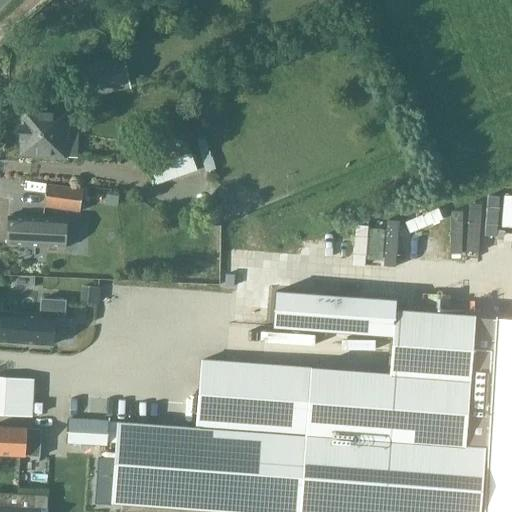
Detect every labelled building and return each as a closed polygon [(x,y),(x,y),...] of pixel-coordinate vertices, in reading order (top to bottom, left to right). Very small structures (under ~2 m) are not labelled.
[(74,68),(79,94),(128,84),(123,58),(74,68)] [(14,143),(21,143),(20,157),(77,160),(80,113),(69,113),(69,111),(22,109),(22,124),(15,124),(14,143)] [(142,149),(154,185),(195,171),(183,135),(142,149)] [(43,208),(77,213),(80,190),(46,184),(43,208)] [(106,193),(104,204),(117,206),(118,195),(106,193)] [(33,218),(27,217),(9,216),(7,244),(65,247),(66,220),(33,218)] [(98,303),(99,287),(82,286),(81,302),(98,303)] [(393,313),(393,307),(394,299),(274,289),(271,324),(391,334),(393,313)] [(52,345),(53,318),(63,319),(65,301),(41,299),(40,315),(4,312),(2,342),(52,345)] [(116,416),(109,500),(267,511),(480,511),(485,447),(466,445),(465,445),(475,320),(393,313),(391,334),(388,370),(201,355),(196,422),(116,416)] [(475,320),(466,445),(485,447),(480,511),(511,511),(511,322),(475,320)] [(0,376),(0,413),(31,415),(31,412),(33,378),(0,376)] [(33,403),(33,412),(41,412),(41,403),(33,403)] [(67,418),(66,442),(105,445),(106,441),(107,420),(67,418)] [(24,427),(0,425),(0,454),(24,455),(40,456),(41,429),(24,428),(24,427)] [(0,511),(45,511),(47,496),(0,493),(0,511)]
